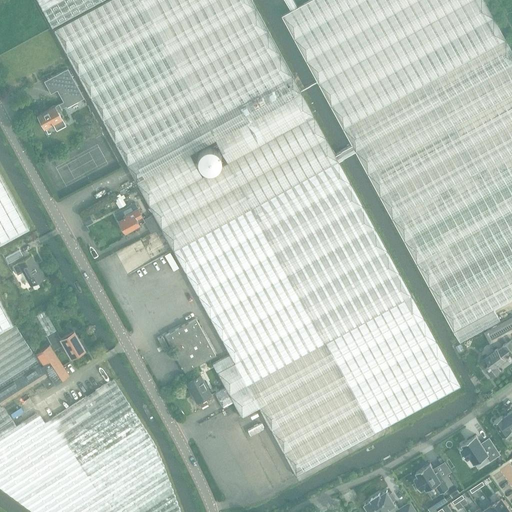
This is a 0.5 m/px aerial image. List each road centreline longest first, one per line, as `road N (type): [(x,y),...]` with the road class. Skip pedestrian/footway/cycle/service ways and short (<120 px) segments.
road 1 (tertiary): [(0,108),(213,511)]
road 2 (unclassified): [(290,511),(367,478),(511,386)]
